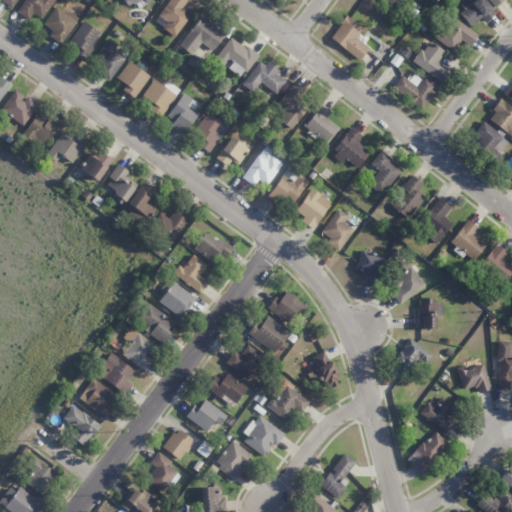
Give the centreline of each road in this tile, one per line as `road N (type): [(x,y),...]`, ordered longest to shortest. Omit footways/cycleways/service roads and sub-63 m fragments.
road 1 (residential): [(0,37),(277,242),(322,286),(360,365),(396,511)]
road 2 (residential): [(238,0),(511,215)]
road 3 (residential): [(277,242),(72,511)]
road 4 (residential): [(370,403),(329,422),(264,505)]
road 5 (residential): [(427,147),(511,35)]
road 6 (residential): [(408,511),(450,487),(497,430)]
